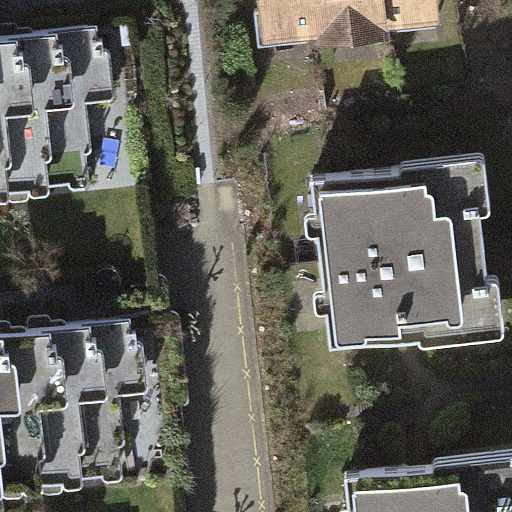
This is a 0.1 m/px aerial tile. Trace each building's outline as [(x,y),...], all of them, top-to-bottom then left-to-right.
[(247,0),(253,52),(444,32),(440,0),(247,0)] [(0,196),(99,185),(88,100),(117,97),(111,47),(103,48),(100,23),(0,35),(0,196)] [(118,99),(92,103),(98,150),(124,147),(118,99)] [(405,172),(315,183),(319,218),(308,219),(311,240),(322,239),(329,297),(318,298),(321,320),(331,318),(334,351),(424,340),(425,348),(510,338),(503,281),(495,282),(486,212),(497,211),(490,155),(404,165),(405,172)] [(0,495),(131,479),(121,395),(149,392),(143,341),(135,342),(132,318),(0,333),(0,495)] [(436,467),(346,477),(350,511),(347,511),(511,511),(511,449),(435,459),(436,467)]
